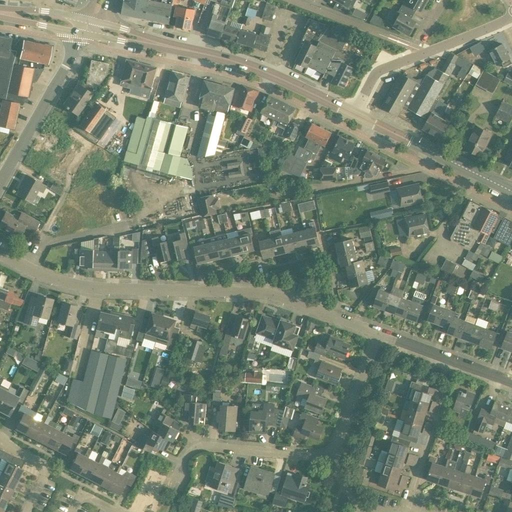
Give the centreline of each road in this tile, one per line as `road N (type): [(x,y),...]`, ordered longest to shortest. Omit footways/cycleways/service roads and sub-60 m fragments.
road 1 (residential): [(378,334),(273,295),(87,288),(0,253)]
road 2 (secondary): [(354,114),(265,72),(171,47)]
road 3 (residential): [(354,114),(383,68),(511,16)]
road 4 (residential): [(173,485),(204,446),(330,456)]
road 5 (secondary): [(511,192),(354,114)]
road 6 (residential): [(0,181),(83,34)]
road 7 (residential): [(511,382),(378,334)]
road 8 (residential): [(330,456),(378,334)]
